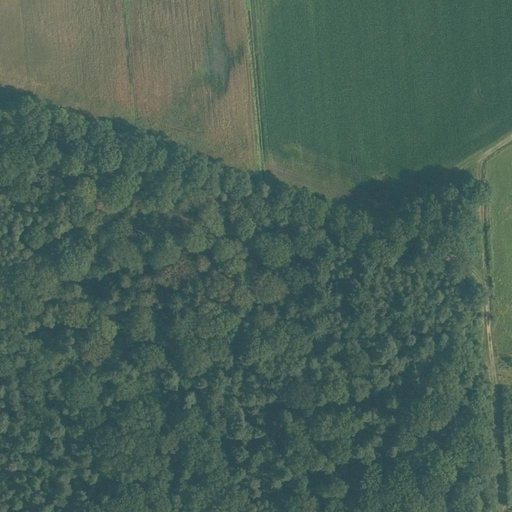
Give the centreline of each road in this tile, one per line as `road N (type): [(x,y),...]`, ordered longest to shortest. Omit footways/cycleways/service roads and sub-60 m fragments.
road 1 (track): [(383,227),(0,107)]
road 2 (track): [(507,511),(482,255)]
road 3 (track): [(511,142),(383,227)]
